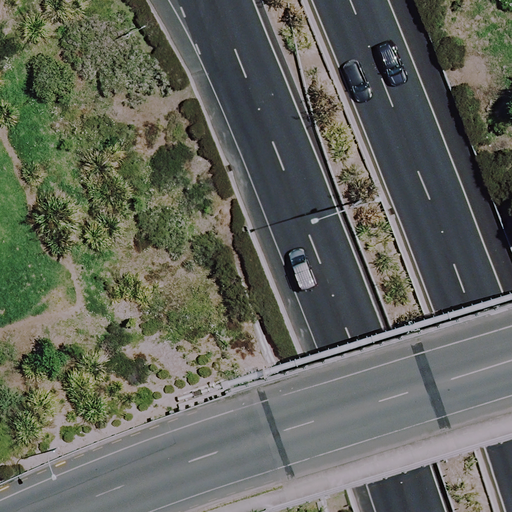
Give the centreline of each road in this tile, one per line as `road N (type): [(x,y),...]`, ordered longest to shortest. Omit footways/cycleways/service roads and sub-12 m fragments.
road 1 (primary): [(405,511),(208,0)]
road 2 (tertiary): [(511,360),(272,433),(61,511)]
road 3 (primary): [(344,0),(511,422)]
